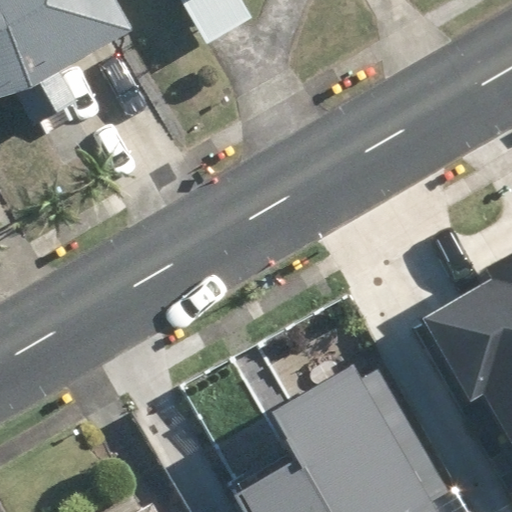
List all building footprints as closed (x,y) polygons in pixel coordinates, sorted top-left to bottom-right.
[(88,96),(71,61),(146,25),(131,0),(0,0),(0,94),(12,89),(29,124),(88,96)] [(246,0),(176,0),(205,50),(258,20),(246,0)] [(511,255),(500,262),(508,275),(433,318),(482,402),(499,393),(511,415),(511,255)] [(460,511),(357,335),(256,394),(283,440),(227,472),(250,511),(460,511)] [(134,511),(166,511),(158,498),(134,511)]
